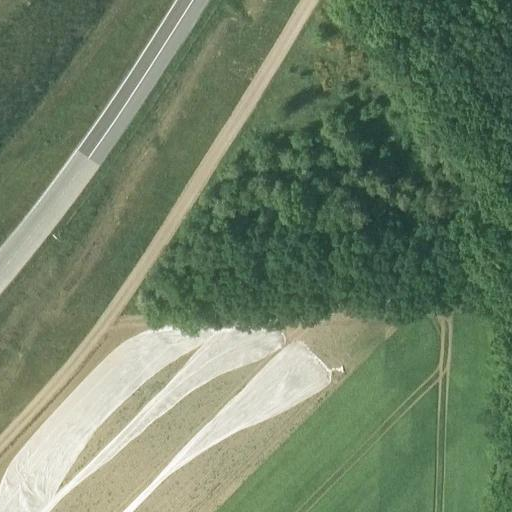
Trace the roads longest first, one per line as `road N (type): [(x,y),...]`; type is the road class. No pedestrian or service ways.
road 1 (track): [(0,448),(95,351),(246,131),(324,0)]
road 2 (motorway): [(0,262),(185,0)]
